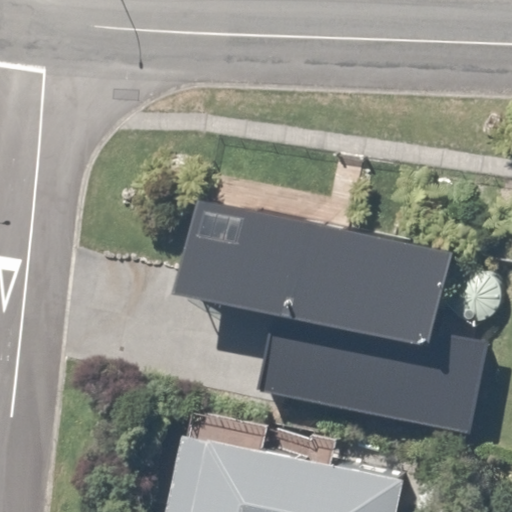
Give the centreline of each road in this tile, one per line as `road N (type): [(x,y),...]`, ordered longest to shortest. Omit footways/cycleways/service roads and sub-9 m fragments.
road 1 (residential): [(511,41),(29,14)]
road 2 (residential): [(29,14),(0,456)]
